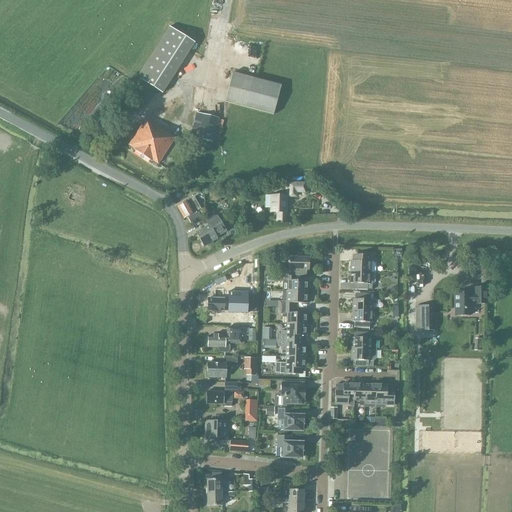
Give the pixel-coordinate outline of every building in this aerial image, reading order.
[(137,77),(140,79),(162,94),(176,71),(195,43),(169,27),(137,77)] [(233,72),(225,102),(229,103),(274,115),(281,84),(257,78),(233,72)] [(197,113),(193,128),(199,130),(197,138),(212,142),(218,118),(197,113)] [(141,126),(129,145),(135,149),(134,150),(151,161),(152,161),(158,164),(175,138),(165,131),(148,120),(143,127),(141,126)] [(293,191),(302,191),(302,183),(293,183),(284,186),(284,194),(287,194),(287,196),(293,196),(293,191)] [(276,213),(275,222),(285,222),(285,196),(281,196),(281,192),(277,193),(277,196),(269,196),(269,213),(276,213)] [(199,209),(193,198),(176,207),(183,218),(199,209)] [(215,236),(224,231),(225,230),(216,216),(214,218),(213,215),(205,220),(208,226),(196,234),(203,246),(216,238),(215,236)] [(284,274),(287,274),(302,275),(303,270),(307,270),(308,265),(309,265),(309,256),(296,255),(296,257),(288,257),(288,261),(287,261),(287,263),(288,263),(288,269),(284,269),(284,274)] [(372,262),(367,262),(367,256),(355,255),(355,261),(350,261),(350,273),(374,273),(374,264),(372,262)] [(354,290),(372,290),(372,285),(374,283),(374,273),(350,273),(350,283),(354,283),(354,290)] [(287,292),(307,292),(307,281),(287,281),(287,292)] [(453,315),(469,315),(469,309),(470,309),(470,303),(473,303),(473,304),(485,304),(485,287),(473,287),(473,294),(469,294),(469,292),(462,292),(462,291),(453,291),(453,315)] [(228,299),(208,299),(207,311),(228,311),(228,313),(248,314),(249,292),(229,291),(228,299)] [(306,304),(307,292),(287,292),(282,292),(282,301),(277,301),(277,307),(276,307),(276,308),(291,308),(291,303),(306,304)] [(352,311),(372,312),(372,300),(369,300),(369,293),(357,293),(357,299),(352,299),(352,311)] [(415,330),(433,330),(433,305),(415,305),(415,330)] [(286,324),(306,325),(306,314),(291,313),(291,308),(276,308),(276,314),(281,314),(281,313),(286,313),(286,324)] [(356,327),(369,328),(369,322),(371,322),(372,312),(352,311),(351,322),(357,322),(356,327)] [(275,340),(302,341),(302,336),(306,336),(306,325),(286,324),(285,335),(276,335),(275,340)] [(227,343),(240,343),(240,338),(243,338),(243,335),(240,335),(240,328),(226,328),(226,337),(219,337),(219,335),(213,335),(213,337),(207,337),(207,348),(218,348),(218,350),(219,352),(226,352),(228,350),(228,346),(227,344),(227,343)] [(350,350),(376,350),(377,341),(374,339),(371,339),(368,339),(368,333),(356,332),(356,338),(351,338),(350,350)] [(275,348),(285,348),(285,357),(305,357),(305,346),(302,346),(302,341),(275,340),(275,348)] [(355,366),(372,367),(372,362),(373,362),(376,359),(376,350),(350,350),(350,361),(355,361),(355,366)] [(207,378),(224,378),(225,364),(235,364),(235,358),(224,357),(223,364),(207,363),(207,378)] [(280,374),(301,374),(301,369),(304,369),(305,357),(285,357),(284,363),(280,363),(280,374)] [(246,375),(253,375),(254,359),(246,358),(246,375)] [(236,386),(237,383),(224,383),(224,391),(240,391),(240,386),(236,386)] [(284,404),(301,404),(301,400),(304,400),(304,388),(302,388),(302,384),(280,383),(279,395),(283,395),(283,397),(284,397),(284,404)] [(335,405),(348,405),(353,407),(354,400),(354,384),(343,384),(343,385),(335,385),(335,405)] [(359,406),(364,406),(365,385),(354,384),(354,400),(359,401),(359,406)] [(364,407),(375,407),(376,385),(365,385),(364,406),(364,407)] [(375,407),(382,407),(384,405),(393,405),(394,391),(393,391),(394,386),(387,386),(387,385),(376,385),(375,407)] [(223,406),(230,407),(230,402),(231,402),(231,392),(206,392),(206,404),(221,404),(223,404),(223,406)] [(243,421),(252,421),(252,400),(244,400),(243,421)] [(280,430),(301,431),(301,424),(303,424),(303,416),(290,416),(290,409),(277,409),(277,416),(281,416),(280,430)] [(227,422),(205,422),(205,423),(204,423),(204,439),(205,439),(205,440),(227,441),(227,422)] [(293,458),(293,459),(298,459),(298,458),(300,458),(300,451),(302,451),(302,443),(290,443),(290,436),(276,436),(276,443),(280,443),(280,457),(293,458)] [(229,451),(247,453),(247,442),(229,441),(229,451)] [(221,493),(227,493),(227,479),(221,480),(221,473),(212,473),(212,480),(207,480),(207,493),(221,493)] [(288,498),(282,498),(282,499),(275,499),(275,503),(303,504),(303,491),(288,490),(288,498)] [(207,493),(207,506),(222,506),(221,493),(207,493)] [(287,511),(302,511),(303,504),(275,503),(275,508),(288,508),(287,511)]
